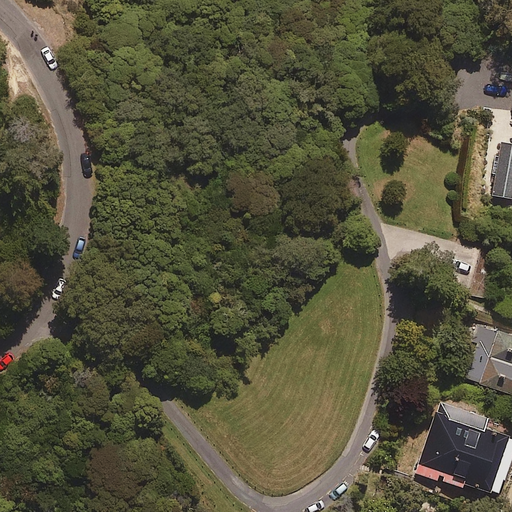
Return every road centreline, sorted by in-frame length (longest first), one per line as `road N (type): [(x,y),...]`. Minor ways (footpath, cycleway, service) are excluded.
road 1 (unclassified): [(41,308),(127,362),(248,497),(276,507),(311,496),(355,450),(392,315),(377,234),(348,158),(351,127),(393,101),(433,103)]
road 2 (unclassified): [(41,308),(71,256),(77,170),(51,83),(0,9)]
